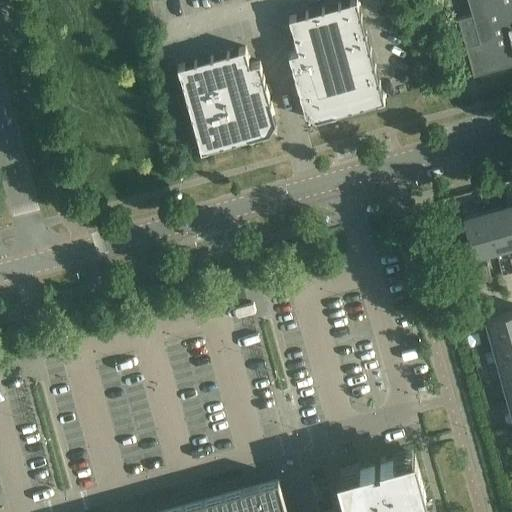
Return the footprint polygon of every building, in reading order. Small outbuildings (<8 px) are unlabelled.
[(386,100),(357,0),(351,0),(290,17),(294,34),(299,51),(289,53),(304,108),(305,108),(306,112),(317,118),(322,117),(386,100)] [(511,64),(511,18),(507,0),(469,0),(473,15),(459,19),(466,46),(474,75),(511,64)] [(276,116),(274,110),(260,61),(251,64),(246,47),(178,66),(202,151),(266,133),(270,131),(276,120),(275,116),(276,116)] [(511,246),(511,224),(507,206),(486,212),(497,251),(511,246)] [(497,251),(486,212),(464,218),(475,257),(497,251)] [(488,264),(478,267),(482,281),(492,278),(488,264)] [(511,334),(511,311),(487,318),(493,340),(511,334)] [(511,357),(511,334),(493,340),(499,361),(511,357)] [(511,379),(511,357),(499,361),(505,382),(511,379)] [(341,474),(351,511),(438,511),(433,495),(427,497),(415,454),(341,474)] [(288,511),(280,480),(279,476),(149,511),(288,511)]
